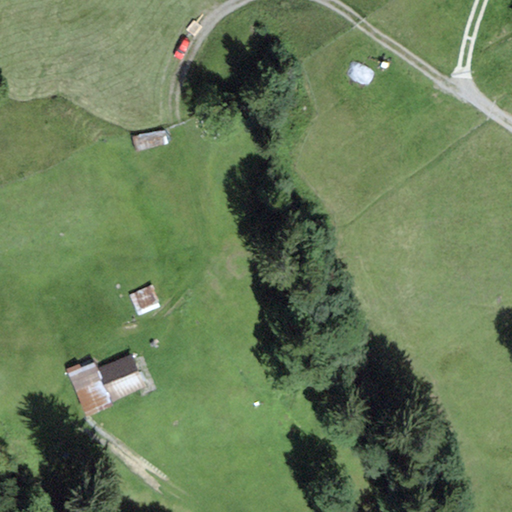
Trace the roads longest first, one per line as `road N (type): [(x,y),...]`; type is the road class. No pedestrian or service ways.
road 1 (track): [(319,0),(471,97)]
road 2 (track): [(178,116),(179,80),(192,48),(240,0)]
